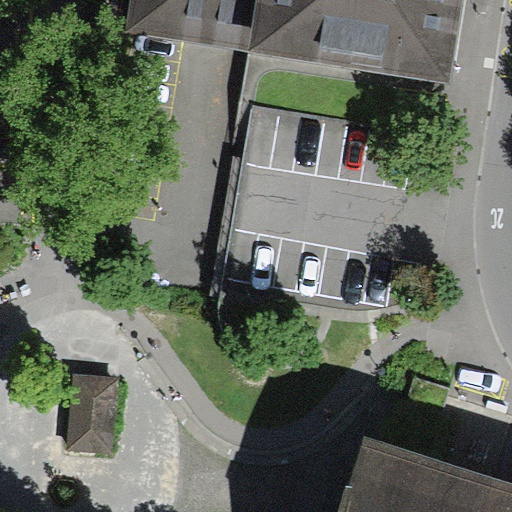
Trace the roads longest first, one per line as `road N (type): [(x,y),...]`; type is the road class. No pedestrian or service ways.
road 1 (residential): [(51,0),(54,291)]
road 2 (residential): [(511,293),(500,235),(511,163)]
